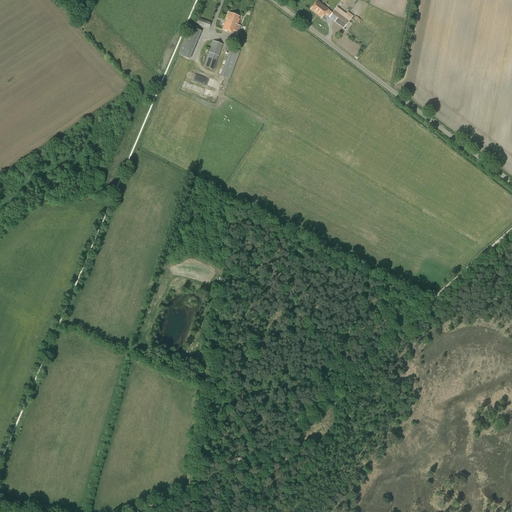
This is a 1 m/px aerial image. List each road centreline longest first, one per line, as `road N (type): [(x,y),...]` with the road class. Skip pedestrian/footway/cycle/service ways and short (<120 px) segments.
road 1 (track): [(132,511),(282,429),(511,229)]
road 2 (unclassified): [(511,183),(271,0)]
